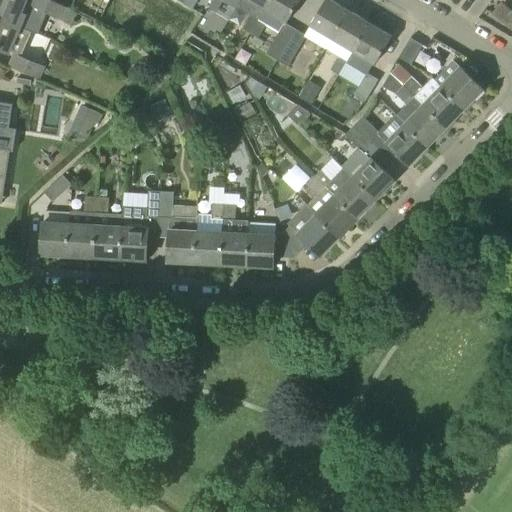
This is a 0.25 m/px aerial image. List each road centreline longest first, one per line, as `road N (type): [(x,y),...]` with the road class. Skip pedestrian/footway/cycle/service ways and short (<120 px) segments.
road 1 (track): [(102,291),(92,347),(61,385),(91,395),(205,392),(291,421),(333,417),(351,406),(426,299),(482,242),(495,192),(511,169)]
road 2 (residential): [(511,113),(360,265),(305,296),(237,300),(0,285)]
road 3 (residential): [(511,62),(405,0)]
